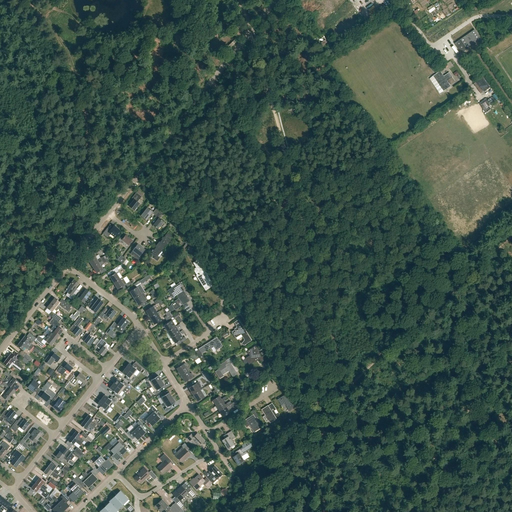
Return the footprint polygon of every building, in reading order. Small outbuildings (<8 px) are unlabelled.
[(462,54),(467,50),(481,40),(475,30),(455,44),(462,54)] [(444,76),(440,71),(433,76),(444,92),(451,87),(447,82),(453,78),(449,73),(444,76)] [(483,92),(490,87),(483,77),(476,82),(483,92)] [(490,109),(487,105),(492,102),(489,96),(485,98),(485,97),(477,102),(484,113),(490,109)] [(134,210),(139,204),(137,202),(139,200),(141,197),(136,193),(132,198),(134,200),(129,206),(134,210)] [(158,213),(161,209),(158,207),(153,214),(156,216),(158,213)] [(146,220),(152,212),(147,208),(141,216),(146,220)] [(158,213),(156,216),(154,218),(157,220),(153,225),(158,229),(160,226),(162,227),(165,224),(163,222),(159,219),(161,216),(161,215),(158,213)] [(175,227),(180,224),(174,218),(170,223),(175,227)] [(109,230),(107,228),(102,234),(107,238),(110,235),(110,234),(115,238),(117,236),(120,231),(113,226),(110,230),(109,230)] [(157,244),(163,249),(170,240),(169,239),(171,236),(167,233),(165,236),(165,235),(163,237),(161,239),(157,244)] [(132,240),(125,235),(122,239),(121,238),(120,238),(119,237),(115,243),(117,245),(120,242),(127,247),(128,245),(132,240)] [(158,256),(163,249),(157,244),(153,250),(152,250),(151,251),(152,252),(150,254),(154,257),(153,258),(157,261),(160,258),(158,256)] [(138,260),(140,256),(144,250),(137,245),(132,251),(133,251),(130,254),(138,260)] [(104,259),(109,256),(107,254),(103,257),(103,256),(100,258),(97,260),(95,257),(96,256),(93,252),(89,255),(92,258),(88,261),(92,267),(98,263),(104,259)] [(210,280),(208,276),(210,274),(206,267),(200,258),(193,263),(199,274),(196,276),(205,291),(214,285),(210,280)] [(106,262),(104,259),(98,263),(92,267),(96,273),(102,269),(100,266),(104,264),(103,264),(106,262)] [(113,283),(122,277),(121,275),(118,277),(116,273),(109,277),(113,283)] [(144,278),(139,281),(141,284),(143,283),(151,278),(149,275),(144,278)] [(122,277),(113,283),(117,289),(124,285),(125,284),(127,287),(133,283),(133,282),(134,282),(132,280),(131,280),(126,284),(122,277)] [(70,289),(65,295),(71,300),(77,292),(75,291),(77,288),(75,288),(78,284),(73,280),(68,287),(70,289)] [(176,287),(173,289),(172,288),(168,290),(171,296),(173,297),(176,295),(178,299),(175,301),(171,304),(175,310),(180,307),(178,304),(181,302),(183,305),(190,301),(183,290),(184,290),(180,285),(179,283),(175,286),(176,287)] [(141,294),(143,293),(144,292),(140,285),(136,287),(130,292),(134,298),(141,294)] [(86,299),(90,293),(86,290),(81,296),(79,294),(75,299),(78,300),(79,299),(82,301),(84,298),(86,299)] [(134,298),(138,305),(145,301),(147,299),(145,296),(143,293),(141,294),(134,298)] [(56,307),(58,309),(60,307),(57,305),(60,302),(54,298),(50,303),(56,307)] [(61,304),(60,305),(62,306),(62,307),(68,312),(71,309),(70,308),(71,306),(62,299),(60,301),(62,303),(61,304)] [(98,309),(103,303),(98,299),(93,305),(91,303),(88,307),(93,311),(96,307),(98,309)] [(47,308),(51,311),(48,315),(49,315),(54,319),(58,322),(61,318),(52,311),(54,309),(56,311),(58,309),(56,307),(50,303),(47,308)] [(150,317),(157,313),(155,310),(157,309),(155,305),(152,306),(146,311),(150,317)] [(111,319),(116,312),(110,308),(105,315),(104,314),(102,312),(98,317),(101,319),(102,317),(106,320),(108,317),(111,319)] [(157,313),(150,317),(154,324),(161,320),(157,313)] [(83,320),(79,317),(70,329),(73,332),(73,333),(77,336),(82,330),(78,327),(83,320)] [(55,327),(58,323),(53,318),(49,323),(55,327)] [(123,329),(128,322),(129,322),(128,322),(123,318),(117,325),(116,324),(114,322),(110,327),(113,329),(114,327),(118,329),(120,327),(123,329)] [(167,331),(176,326),(172,320),(166,324),(163,325),(167,331)] [(86,331),(92,324),(89,322),(84,329),(86,331)] [(249,338),(240,322),(236,325),(237,329),(232,332),(235,338),(241,335),(244,340),(241,343),(244,345),(251,341),(249,338)] [(95,325),(93,323),(93,324),(92,324),(87,331),(90,333),(95,326),(95,325)] [(179,332),(176,326),(167,331),(171,337),(179,332)] [(55,341),(59,336),(54,332),(52,330),(49,327),(47,329),(50,332),(48,335),(50,337),(55,341)] [(54,332),(59,336),(63,330),(58,327),(54,332)] [(55,341),(50,337),(48,335),(45,332),(43,334),(43,335),(46,337),(44,340),(46,342),(51,345),(55,341)] [(179,332),(171,337),(175,343),(176,343),(178,345),(181,343),(186,340),(184,337),(183,338),(179,332)] [(90,338),(93,335),(91,333),(88,336),(84,341),(89,346),(93,340),(90,338)] [(28,346),(31,349),(33,347),(33,346),(31,344),(33,342),(30,340),(25,336),(21,341),(28,346)] [(223,346),(217,337),(198,349),(201,354),(213,346),(216,350),(223,346)] [(41,342),(36,338),(34,341),(39,345),(42,347),(43,348),(44,349),(46,346),(44,345),(41,342)] [(102,356),(107,350),(103,347),(106,343),(101,339),(96,346),(101,349),(98,353),(102,356)] [(30,351),(31,349),(28,346),(21,341),(17,345),(22,350),(24,347),(30,351)] [(249,365),(259,358),(261,361),(263,360),(255,346),(248,350),(251,355),(245,359),(249,365)] [(14,364),(21,369),(23,367),(22,365),(21,365),(20,365),(16,362),(20,356),(15,352),(13,355),(11,353),(7,358),(14,364)] [(50,366),(54,360),(56,362),(60,358),(54,353),(50,358),(48,356),(44,361),(50,366)] [(199,359),(195,353),(190,356),(192,359),(193,358),(195,361),(199,359)] [(237,374),(231,363),(233,362),(231,357),(226,360),(226,361),(217,366),(219,368),(215,371),(219,378),(223,376),(223,374),(229,371),(233,377),(237,374)] [(14,364),(7,358),(3,363),(8,367),(10,364),(11,365),(13,367),(19,371),(21,369),(14,364)] [(133,374),(134,374),(137,370),(139,372),(142,369),(134,363),(132,366),(129,363),(125,368),(133,374)] [(188,371),(190,370),(186,363),(184,364),(183,364),(176,368),(181,375),(188,371)] [(73,368),(67,364),(63,368),(61,366),(57,371),(62,375),(66,370),(69,372),(73,368)] [(133,374),(125,368),(122,373),(127,377),(125,379),(130,383),(132,380),(131,380),(135,375),(134,374),(133,374)] [(190,374),(188,371),(181,375),(185,382),(192,378),(194,376),(192,373),(190,374)] [(207,372),(202,375),(204,379),(206,377),(208,380),(210,379),(211,380),(212,380),(210,376),(207,372)] [(85,378),(79,373),(76,378),(73,375),(68,381),(64,385),(63,387),(66,389),(71,383),(74,386),(79,380),(82,382),(84,380),(85,378)] [(14,378),(9,374),(6,379),(11,382),(8,386),(10,387),(15,391),(19,386),(16,384),(18,381),(14,378)] [(34,392),(37,387),(39,385),(39,384),(35,381),(36,380),(37,378),(33,375),(32,377),(29,381),(31,382),(27,387),(34,392)] [(148,382),(151,387),(161,381),(158,376),(152,379),(151,377),(146,380),(147,382),(148,382)] [(113,384),(122,391),(126,386),(127,388),(129,385),(124,381),(122,383),(117,379),(113,384)] [(161,381),(151,387),(155,392),(154,392),(155,395),(160,392),(159,389),(164,386),(161,381)] [(10,387),(8,386),(3,382),(2,384),(6,388),(4,391),(6,392),(11,396),(15,391),(10,387)] [(193,395),(200,390),(202,389),(198,382),(196,383),(189,388),(193,395)] [(122,391),(113,384),(109,388),(115,392),(113,395),(118,399),(120,397),(119,395),(122,391)] [(46,402),(50,397),(47,395),(50,391),(44,386),(41,390),(44,392),(40,397),(46,402)] [(6,392),(4,391),(0,387),(0,390),(2,393),(0,396),(2,397),(7,401),(11,396),(6,392)] [(200,390),(193,395),(197,401),(204,397),(200,390)] [(160,398),(163,403),(172,397),(169,392),(163,396),(162,394),(157,397),(158,399),(160,398)] [(289,411),(297,406),(292,399),(290,400),(286,394),(278,400),(281,406),(285,404),(289,411)] [(104,395),(101,400),(109,406),(112,401),(114,403),(116,400),(111,397),(110,399),(104,395)] [(65,406),(64,405),(65,403),(57,396),(54,401),(56,402),(53,407),(59,412),(62,407),(63,408),(65,406)] [(219,396),(212,400),(216,406),(222,401),(224,400),(224,401),(228,398),(226,396),(223,398),(221,399),(219,396)] [(172,397),(163,403),(166,408),(164,409),(166,412),(171,408),(170,406),(175,402),(172,397)] [(110,406),(109,406),(101,400),(97,404),(100,407),(98,409),(105,415),(107,412),(106,411),(110,406)] [(219,411),(226,407),(228,406),(231,404),(230,401),(224,405),(222,401),(216,406),(219,411)] [(272,412),(268,406),(262,410),(265,416),(263,417),(266,422),(269,421),(270,423),(280,416),(279,415),(276,410),(273,411),(274,412),(272,412)] [(152,410),(148,414),(156,422),(160,418),(156,414),(158,412),(154,407),(151,409),(152,410)] [(226,407),(219,411),(223,417),(229,412),(226,407)] [(4,418),(9,422),(8,423),(11,425),(15,419),(13,417),(16,413),(11,409),(6,416),(3,413),(0,416),(0,420),(1,421),(4,418)] [(262,427),(256,418),(259,417),(254,410),(251,411),(253,415),(246,419),(243,422),(246,427),(250,425),(254,432),(262,427)] [(152,426),(156,422),(148,414),(144,418),(143,417),(141,419),(145,424),(147,422),(152,426)] [(84,420),(94,428),(96,425),(91,421),(93,419),(88,415),(84,420)] [(24,430),(29,424),(24,420),(21,424),(17,421),(11,429),(15,432),(19,427),(24,430)] [(92,430),(94,428),(84,420),(80,425),(85,429),(88,426),(92,430)] [(133,428),(141,436),(146,432),(141,427),(143,425),(139,421),(137,423),(138,424),(133,428)] [(106,425),(103,428),(108,434),(111,430),(106,425)] [(141,436),(133,428),(129,432),(128,431),(126,433),(133,440),(135,438),(137,440),(141,436)] [(37,431),(35,430),(31,435),(33,437),(30,440),(35,443),(37,440),(42,434),(38,430),(37,431)] [(72,436),(82,443),(84,440),(79,437),(81,435),(76,431),(72,436)] [(227,434),(223,436),(225,439),(222,441),(227,449),(228,450),(234,446),(234,445),(234,444),(231,440),(235,438),(231,431),(227,434)] [(90,443),(93,440),(88,436),(83,432),(81,435),(90,443)] [(205,441),(197,433),(194,437),(191,434),(187,438),(192,444),(195,442),(199,446),(205,441)] [(26,441),(29,436),(26,434),(23,439),(23,438),(19,443),(22,445),(26,447),(27,446),(23,443),(25,441),(26,441)] [(81,443),(82,443),(72,436),(68,441),(73,445),(75,442),(78,444),(78,443),(80,445),(81,446),(82,444),(81,443)] [(112,446),(122,455),(127,451),(122,445),(124,443),(120,439),(119,439),(112,446)] [(0,455),(3,457),(7,451),(6,451),(10,446),(3,441),(3,442),(0,445),(0,446),(2,448),(0,451),(0,455)] [(185,460),(190,455),(187,451),(190,448),(185,443),(181,446),(184,449),(176,457),(182,462),(184,460),(185,460)] [(117,460),(122,455),(112,446),(109,448),(114,454),(112,455),(117,460)] [(59,452),(71,460),(74,456),(70,454),(71,453),(69,451),(63,447),(59,452)] [(106,454),(102,450),(99,447),(97,449),(104,456),(106,454)] [(238,465),(238,466),(241,465),(240,464),(244,462),(243,461),(240,456),(245,452),(243,448),(235,452),(237,455),(232,457),(237,465),(238,466),(238,465)] [(15,457),(11,463),(15,467),(20,461),(21,462),(24,457),(21,454),(20,455),(19,454),(19,453),(16,451),(13,455),(15,457)] [(70,460),(71,460),(59,452),(56,457),(61,461),(63,458),(68,462),(69,459),(70,460)] [(168,469),(169,470),(172,467),(171,466),(169,464),(171,461),(166,456),(165,454),(161,458),(162,460),(161,461),(163,463),(157,468),(163,474),(168,469)] [(98,459),(107,469),(112,464),(108,460),(106,461),(101,456),(98,459)] [(102,474),(107,469),(98,459),(94,462),(99,467),(98,469),(102,474)] [(47,467),(57,475),(59,472),(55,468),(56,466),(51,462),(50,461),(48,464),(49,465),(47,467)] [(217,479),(222,474),(214,466),(207,473),(206,471),(203,473),(208,478),(213,483),(217,479)] [(57,475),(47,467),(43,472),(49,476),(50,474),(56,479),(59,476),(57,475)] [(149,473),(144,467),(140,471),(141,472),(134,478),(138,482),(139,481),(141,483),(149,475),(154,480),(157,477),(151,471),(149,473)] [(84,474),(93,483),(97,479),(92,474),(91,472),(88,474),(86,472),(84,474)] [(84,474),(82,476),(83,477),(80,480),(83,483),(84,483),(88,487),(93,483),(84,474)] [(204,480),(199,475),(192,480),(189,482),(197,490),(201,487),(200,486),(202,484),(203,485),(204,484),(207,487),(211,484),(206,478),(204,480)] [(35,483),(45,491),(46,489),(47,488),(43,485),(45,483),(44,482),(39,478),(35,483)] [(56,486),(58,483),(51,478),(49,481),(56,486)] [(78,497),(83,492),(79,488),(81,485),(79,483),(74,479),(72,481),(73,482),(69,486),(69,485),(68,486),(69,488),(78,497)] [(44,491),(45,491),(35,483),(31,488),(36,492),(38,489),(43,493),(41,495),(46,498),(49,494),(44,491)] [(73,502),(78,497),(69,488),(68,486),(66,488),(67,489),(71,494),(68,497),(73,502)] [(195,495),(189,488),(186,491),(181,486),(176,491),(173,493),(174,494),(173,494),(175,497),(173,499),(170,497),(184,511),(181,508),(183,506),(183,504),(180,500),(187,493),(192,498),(195,495)] [(120,491),(115,496),(122,505),(128,499),(120,491)] [(63,496),(64,496),(63,495),(60,498),(62,500),(60,502),(53,496),(51,498),(53,500),(57,505),(58,504),(64,511),(66,508),(66,509),(69,507),(68,506),(69,506),(66,503),(68,501),(63,496)] [(122,505),(115,496),(109,502),(110,502),(117,510),(122,505)] [(2,505),(0,507),(0,511),(1,511),(4,509),(6,511),(7,509),(11,504),(6,500),(2,505)] [(169,508),(162,500),(155,506),(160,511),(166,511),(169,510),(170,511),(176,511),(178,510),(173,505),(169,508)] [(58,504),(57,505),(55,507),(50,503),(49,502),(47,503),(47,504),(45,506),(49,510),(51,508),(55,511),(61,511),(64,511),(58,504)] [(104,507),(108,511),(116,511),(118,510),(117,510),(110,502),(104,507)]
